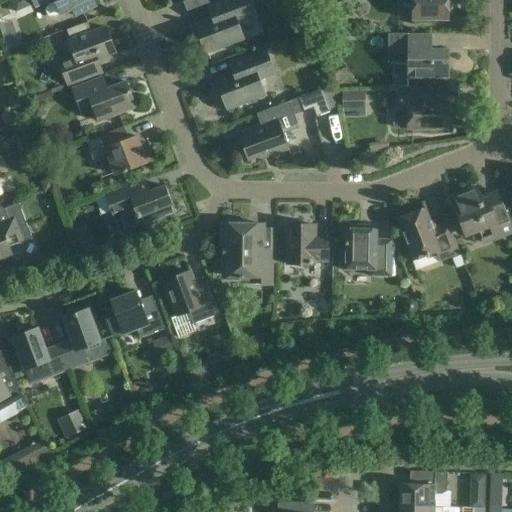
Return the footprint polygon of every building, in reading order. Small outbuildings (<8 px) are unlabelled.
[(28,0),(10,0),(9,0),(15,13),(31,5),(28,0)] [(30,0),(34,8),(50,0),(55,1),(49,4),(45,9),(48,17),(55,16),(61,14),(72,8),(75,15),(95,6),(92,0),(30,0)] [(253,17),(246,0),(220,0),(215,2),(220,16),(196,25),(206,52),(242,38),(236,23),(253,17)] [(412,0),(412,19),(448,19),(448,17),(452,15),(453,14),(454,13),(455,11),(455,8),(455,6),(454,5),(452,3),(450,3),(448,2),(448,0),(412,0)] [(115,52),(105,27),(69,41),(76,58),(61,64),(69,85),(94,75),(89,61),(115,52)] [(16,32),(3,36),(6,47),(20,43),(16,32)] [(426,33),(388,33),(387,62),(407,62),(407,77),(447,78),(448,49),(425,49),(426,33)] [(274,73),(264,48),(236,58),(241,72),(217,81),(227,108),(263,95),(257,79),(274,73)] [(102,90),(98,80),(73,89),(82,113),(93,109),(98,121),(136,107),(126,82),(102,90)] [(419,88),(395,88),(395,112),(393,115),(394,126),(396,128),(446,128),(447,101),(419,101),(419,88)] [(322,89),(298,98),(303,111),(313,107),(317,116),(330,111),(322,89)] [(366,110),(365,92),(342,92),(343,111),(366,110)] [(261,125),(237,134),(247,160),(262,154),(263,158),(289,148),(282,130),(278,120),(294,115),(289,101),(257,113),(261,125)] [(129,138),(124,126),(86,141),(94,162),(108,157),(115,174),(155,158),(150,147),(142,150),(137,135),(129,138)] [(142,194),(138,182),(105,194),(111,210),(114,219),(120,216),(126,230),(127,232),(128,232),(130,233),(131,233),(142,228),(141,227),(175,214),(165,186),(142,194)] [(482,199),(477,186),(451,197),(466,234),(479,229),(484,242),(511,230),(511,223),(498,190),(485,196),(486,198),(482,199)] [(28,227),(19,203),(0,210),(0,266),(14,262),(4,236),(28,227)] [(433,227),(425,207),(397,218),(414,260),(437,251),(440,260),(459,253),(447,222),(433,227)] [(263,224),(223,223),(222,262),(228,262),(228,277),(252,277),(252,284),(270,284),(270,269),(262,269),(263,224)] [(315,224),(288,224),(287,264),(314,264),(314,260),(327,261),(327,236),(315,236),(315,224)] [(377,229),(346,229),(345,268),(370,269),(370,275),(391,276),(391,240),(376,239),(377,229)] [(197,290),(190,271),(164,281),(176,315),(171,317),(179,338),(196,332),(193,323),(218,314),(208,286),(197,290)] [(236,305),(230,289),(217,294),(224,310),(236,305)] [(139,300),(136,291),(111,301),(113,306),(106,309),(116,336),(137,328),(140,337),(164,328),(152,295),(139,300)] [(71,340),(59,345),(67,369),(88,361),(83,347),(100,341),(88,308),(63,318),(71,340)] [(67,369),(59,345),(46,350),(37,328),(12,337),(29,383),(67,369)] [(176,352),(170,335),(153,342),(160,359),(176,352)] [(0,409),(24,396),(9,365),(0,369),(0,409)] [(89,428),(80,409),(58,419),(67,439),(89,428)] [(400,505),(434,506),(435,494),(442,494),(447,492),(447,472),(410,471),(410,483),(401,483),(400,505)] [(470,489),(469,507),(472,508),(485,508),(486,490),(470,489)] [(490,493),(489,508),(501,508),(502,494),(490,493)] [(279,511),(313,511),(314,503),(277,501),(277,507),(279,511)]
